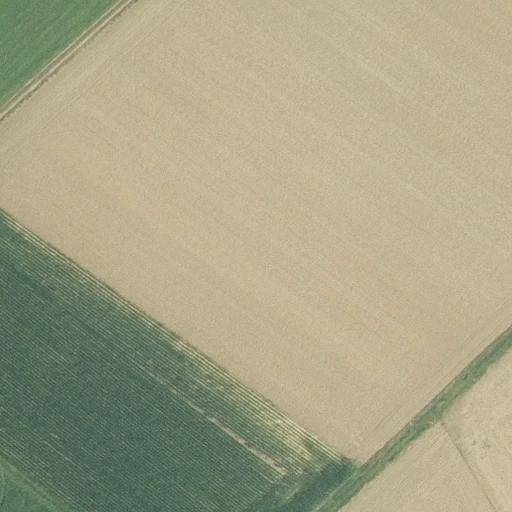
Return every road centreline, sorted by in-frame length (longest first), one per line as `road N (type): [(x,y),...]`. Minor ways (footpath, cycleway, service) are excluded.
road 1 (track): [(511,361),(352,511)]
road 2 (track): [(0,116),(129,0)]
